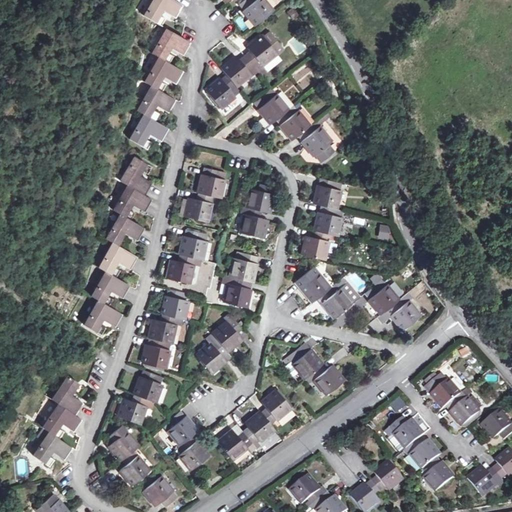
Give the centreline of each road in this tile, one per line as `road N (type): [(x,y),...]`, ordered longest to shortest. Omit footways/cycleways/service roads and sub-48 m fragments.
road 1 (residential): [(125,511),(90,498),(78,476),(135,323),(184,136)]
road 2 (unclassified): [(315,0),(387,137),(410,234),(466,317)]
road 3 (residential): [(184,136),(275,159),(289,177),(294,198),(268,316)]
road 4 (residential): [(268,316),(412,359)]
road 5 (residential): [(315,434),(211,511)]
road 6 (residential): [(184,136),(204,9)]
